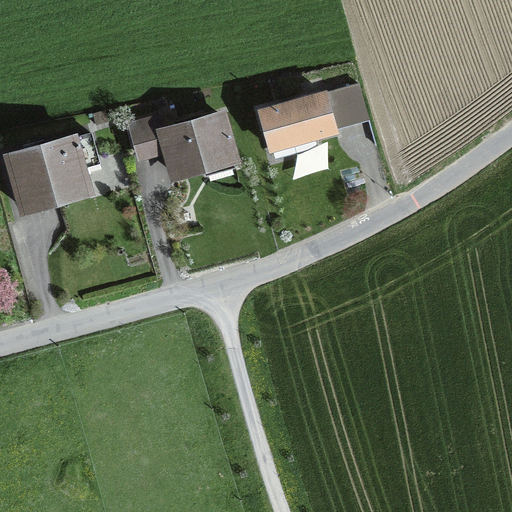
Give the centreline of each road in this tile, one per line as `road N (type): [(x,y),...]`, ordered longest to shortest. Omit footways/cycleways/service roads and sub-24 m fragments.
road 1 (unclassified): [(511,140),(388,219),(313,255),(0,348)]
road 2 (track): [(219,289),(283,511)]
